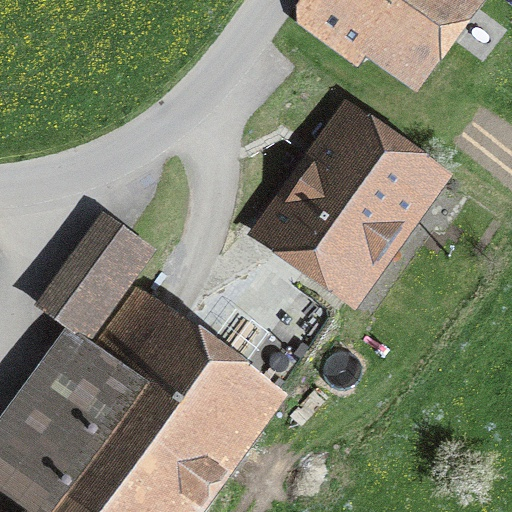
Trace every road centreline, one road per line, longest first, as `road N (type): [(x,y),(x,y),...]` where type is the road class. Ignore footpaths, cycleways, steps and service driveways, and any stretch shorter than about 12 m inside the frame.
road 1 (unclassified): [(274,0),(190,102),(144,140),(92,168),(0,190)]
road 2 (track): [(35,186),(19,273),(0,304)]
